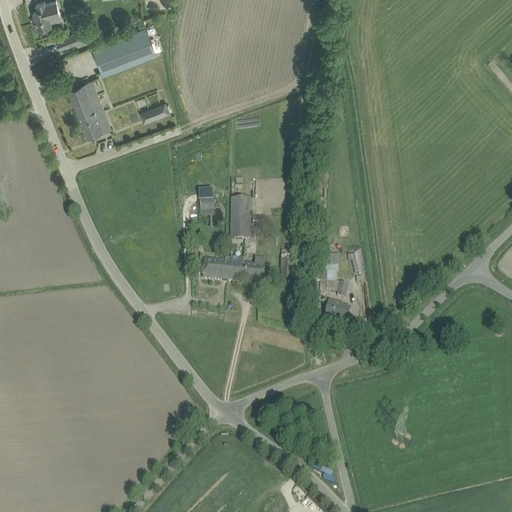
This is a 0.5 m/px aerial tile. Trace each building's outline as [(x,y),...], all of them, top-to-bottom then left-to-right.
[(51,26),(49,18),(60,15),(56,2),(46,4),(45,3),(45,2),(36,4),(36,5),(38,12),(33,13),(38,30),(51,26)] [(93,48),(103,75),(156,55),(146,28),(93,48)] [(56,41),(60,51),(89,40),(86,29),(56,41)] [(111,129),(92,80),(68,90),(87,139),(111,129)] [(140,113),(144,123),(169,114),(165,103),(140,113)] [(231,239),(250,239),(250,199),(231,199),(231,239)] [(214,201),(200,202),(201,211),(214,211),(214,201)] [(253,225),(266,226),(267,216),(253,216),(253,225)] [(318,249),(318,271),(321,271),(320,282),(321,291),(326,291),(326,290),(338,293),(338,296),(345,298),(349,284),(341,282),(334,281),(327,281),(327,271),(338,271),(338,255),(328,255),(328,249),(318,249)] [(352,273),(362,273),(362,254),(340,254),(340,267),(352,267),(352,273)] [(280,255),(280,279),(293,279),(293,255),(280,255)] [(205,260),(203,278),(233,281),(235,263),(243,264),(244,259),(231,257),(231,263),(225,262),(215,261),(205,260)] [(235,263),(233,281),(264,284),(265,274),(265,266),(243,264),(235,263)] [(344,308),(344,303),(330,300),(325,321),(340,324),(340,321),(348,323),(351,309),(344,308)]
